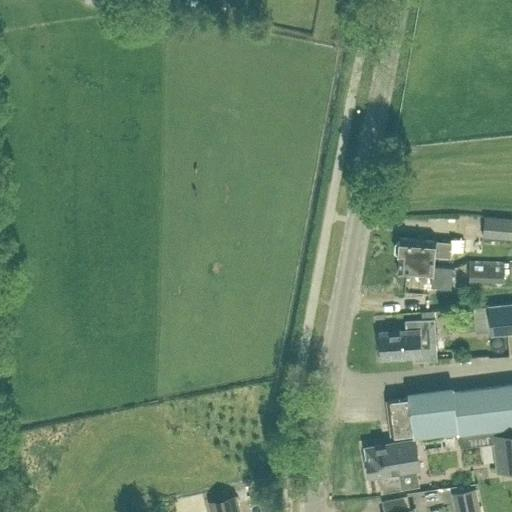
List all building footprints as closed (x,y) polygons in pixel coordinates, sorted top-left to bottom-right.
[(511,228),(511,216),(485,215),(482,235),(511,238),(511,228)] [(451,236),(446,235),(445,240),(399,236),(399,239),(395,242),(395,249),(398,252),(398,255),(399,255),(398,271),(431,274),(431,285),(450,286),(452,266),(433,265),(433,255),(450,256),(451,250),(463,251),(464,238),(450,237),(451,236)] [(468,280),(493,281),(503,282),(503,260),(494,260),(470,260),(468,280)] [(511,326),(511,298),(486,301),(489,329),(511,326)] [(406,328),(379,330),(381,356),(420,354),(420,359),(436,358),(434,318),(406,319),(406,328)] [(511,385),(388,398),(391,433),(415,431),(415,430),(456,426),(457,432),(457,431),(459,445),(492,442),(496,471),(511,468),(511,385)] [(365,457),(368,474),(377,473),(380,490),(401,487),(398,469),(419,465),(414,436),(365,445),(367,457),(365,457)] [(481,511),(475,485),(451,491),(455,511),(481,511)]
